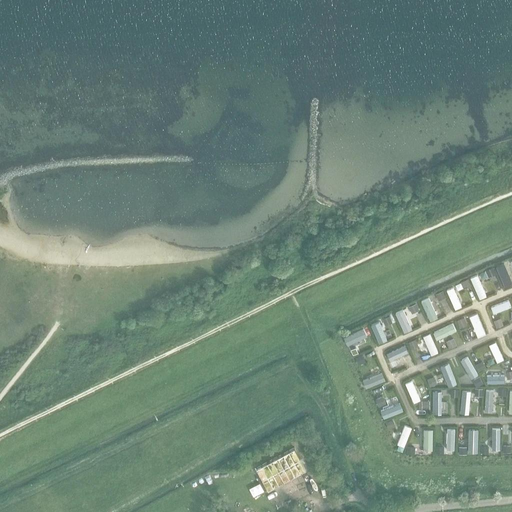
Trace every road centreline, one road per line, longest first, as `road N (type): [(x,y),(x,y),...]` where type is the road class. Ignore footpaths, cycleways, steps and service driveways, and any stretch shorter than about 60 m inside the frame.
road 1 (residential): [(395,380),(380,349),(481,306)]
road 2 (residential): [(511,420),(413,419),(395,380)]
